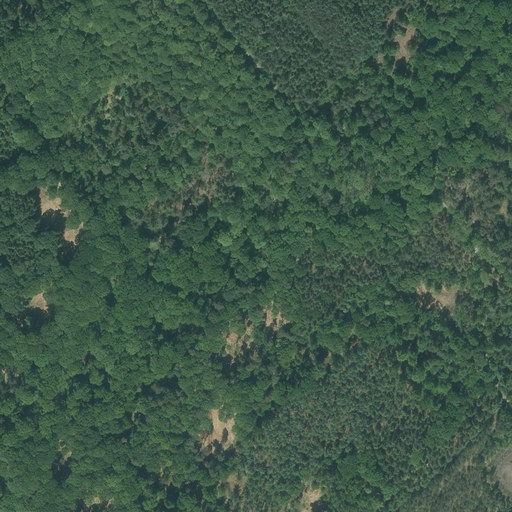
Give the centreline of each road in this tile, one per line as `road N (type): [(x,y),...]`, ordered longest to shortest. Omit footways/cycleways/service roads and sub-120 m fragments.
road 1 (unclassified): [(511,399),(485,368),(478,264),(459,220),(356,129),(298,107),(202,0)]
road 2 (track): [(0,442),(138,418)]
